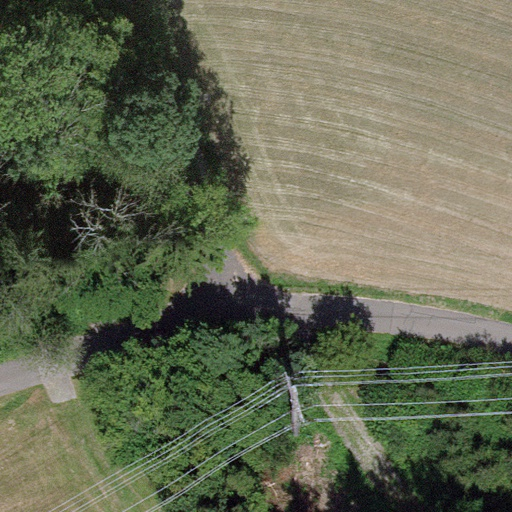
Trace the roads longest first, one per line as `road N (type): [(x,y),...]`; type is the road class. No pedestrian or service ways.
road 1 (track): [(412,511),(243,328),(206,217),(96,0)]
road 2 (track): [(0,373),(48,357),(278,322),(500,347)]
